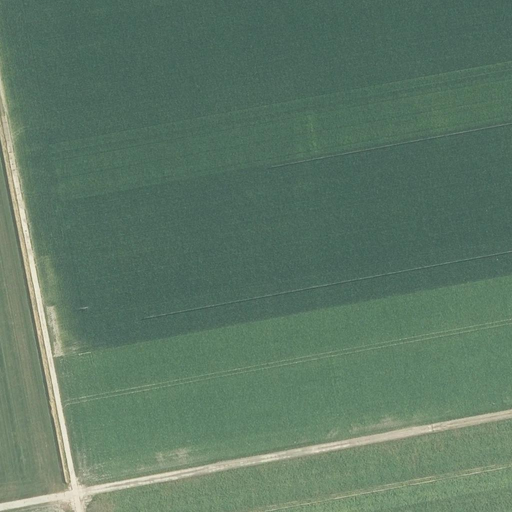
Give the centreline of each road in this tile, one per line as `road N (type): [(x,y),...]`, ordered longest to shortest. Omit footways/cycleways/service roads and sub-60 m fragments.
road 1 (track): [(0,508),(431,428)]
road 2 (track): [(79,511),(3,117)]
